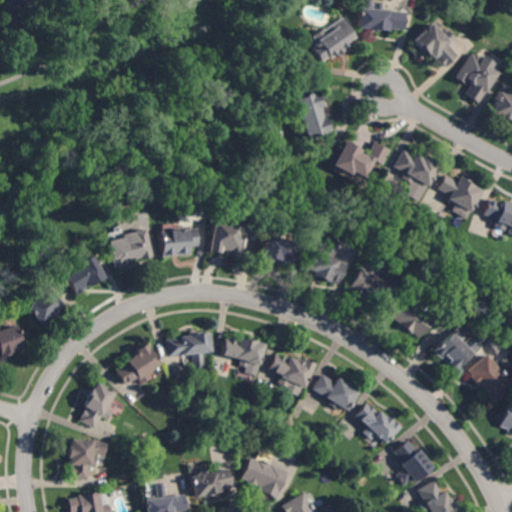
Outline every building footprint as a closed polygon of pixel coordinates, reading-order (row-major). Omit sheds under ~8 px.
[(27,6),(27,0),(16,0),(4,0),(4,12),(19,12),(19,5),(27,6)] [(381,11),(404,14),(401,30),(387,28),(386,33),(356,28),(359,9),(360,9),(361,0),(371,0),(371,3),(382,5),(381,11)] [(13,32),(8,16),(23,11),(29,27),(13,32)] [(328,59),(327,57),(318,62),(317,61),(309,49),(316,45),(311,38),(341,19),(354,39),(347,43),(349,46),(328,59)] [(440,35),(444,31),(452,40),(446,46),(455,56),(440,69),(427,54),(424,57),(410,41),(430,24),(440,35)] [(471,57),(472,55),(479,60),(481,57),(492,65),(489,69),(496,74),(475,104),(461,95),(469,85),(464,82),(462,85),(452,79),(469,55),(471,57)] [(511,121),(508,120),(507,122),(496,118),(497,117),(489,114),(496,93),(506,96),(507,90),(511,91),(511,121)] [(321,118),(323,118),(327,133),(303,140),(298,120),(292,121),(289,109),(294,108),(292,99),(316,93),(321,109),(318,110),(321,118)] [(364,154),(371,143),(386,151),(377,166),(370,162),(360,179),(349,173),(348,176),(329,165),(342,141),(364,154)] [(411,157),(413,154),(419,158),(420,156),(436,166),(419,195),(406,187),(407,184),(398,179),(402,174),(390,167),(400,150),(411,157)] [(455,182),(457,177),(467,183),(466,185),(479,192),(467,213),(444,200),(446,196),(434,189),(442,175),(455,182)] [(498,204),(499,200),(511,205),(511,237),(503,234),(506,228),(502,226),(500,232),(490,228),(493,220),(480,215),(486,200),(498,204)] [(239,258),(223,255),(224,251),(218,250),(217,254),(206,253),(210,222),(243,227),(239,258)] [(188,230),(193,229),(195,246),(188,247),(188,254),(161,257),(158,233),(181,230),(181,228),(188,227),(188,230)] [(139,260),(138,258),(131,260),(131,262),(124,264),(125,267),(114,270),(107,243),(120,239),(120,236),(143,230),(151,257),(139,260)] [(286,264),(277,262),(277,263),(269,260),(268,263),(255,260),(262,235),(292,244),(286,264)] [(333,285),(326,282),(325,284),(319,282),(318,284),(300,277),(313,245),(330,252),(328,259),(341,265),(333,285)] [(87,288),(86,286),(73,294),(61,274),(90,257),(102,279),(87,288)] [(376,307),(359,297),(358,299),(344,291),(356,269),(388,288),(376,307)] [(47,320),(45,319),(39,324),(24,309),(37,297),(34,294),(42,286),(61,305),(54,312),(55,313),(47,320)] [(419,314),(423,314),(429,318),(429,321),(416,339),(387,318),(400,300),(419,314)] [(22,348),(13,351),(14,354),(0,360),(0,329),(1,331),(13,326),(22,348)] [(476,347),(454,371),(440,359),(439,360),(430,353),(447,334),(450,336),(453,333),(460,339),(458,340),(461,343),(466,337),(472,331),(482,340),(476,347)] [(197,336),(207,334),(210,353),(201,354),(204,371),(192,373),(190,356),(166,359),(163,342),(178,340),(178,337),(187,336),(187,334),(196,333),(197,336)] [(245,341),(246,339),(256,342),(256,343),(263,345),(257,366),(246,363),(245,368),(237,366),(239,361),(219,355),(223,341),(226,341),(226,339),(237,342),(238,339),(245,341)] [(149,379),(140,385),(136,378),(124,386),(114,371),(126,363),(124,361),(136,354),(135,352),(145,345),(158,367),(146,375),(149,379)] [(286,360),(287,357),(299,363),(300,360),(312,366),(302,388),(288,382),(286,388),(275,383),(279,376),(266,370),(273,354),(286,360)] [(503,377),(505,376),(511,383),(511,384),(509,387),(509,388),(491,404),(485,397),(487,395),(478,385),(475,387),(468,379),(470,377),(465,371),(483,355),(503,377)] [(333,383),(335,379),(342,383),(343,382),(351,387),(350,388),(357,393),(345,411),(336,405),(333,409),(325,404),(327,401),(310,390),(320,375),(333,383)] [(114,394),(105,408),(111,412),(106,421),(100,417),(93,430),(79,421),(80,419),(79,418),(84,409),(82,407),(87,399),(86,398),(91,389),(92,390),(96,383),(114,394)] [(375,415),(377,412),(383,418),(385,417),(398,429),(383,445),(374,436),(369,441),(360,433),(365,428),(353,417),(364,404),(375,415)] [(511,436),(505,434),(506,430),(497,427),(505,405),(511,407),(511,436)] [(104,458),(94,454),(94,467),(87,467),(86,481),(70,480),(70,477),(69,477),(69,466),(68,466),(68,458),(66,458),(67,447),(69,447),(69,441),(95,441),(105,445),(104,458)] [(414,453),(417,451),(431,469),(413,483),(410,480),(402,486),(394,476),(403,470),(398,464),(400,463),(392,452),(405,442),(414,453)] [(275,499),(257,491),(259,487),(254,485),(253,487),(244,483),(245,481),(239,479),(248,458),(285,473),(275,499)] [(209,473),(226,469),(230,487),(219,490),(220,494),(203,498),(202,496),(194,498),(189,476),(199,474),(198,470),(208,468),(209,473)] [(440,494),(442,492),(449,504),(452,503),(456,511),(421,511),(418,506),(423,503),(416,491),(432,481),(440,494)] [(165,498),(184,496),(185,511),(145,511),(144,500),(156,499),(155,485),(164,484),(165,498)] [(99,507),(107,505),(108,511),(68,511),(67,500),(76,498),(76,496),(97,492),(99,507)] [(311,511),(282,511),(280,507),(301,494),(311,511)]
